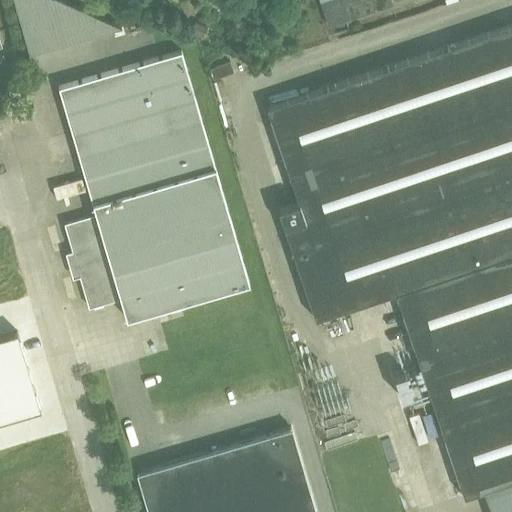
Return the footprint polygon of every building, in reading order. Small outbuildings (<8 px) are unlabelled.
[(122,27),(63,0),(14,0),(30,54),(62,44),(91,36),(103,32),(122,27)] [(393,4),(391,0),(318,0),(319,2),(320,2),(328,25),(393,4)] [(511,25),(267,107),(299,202),(278,209),(315,320),(396,292),(464,497),(511,480),(511,25)] [(215,166),(181,51),(59,86),(96,214),(65,223),(73,250),(66,252),(74,277),(80,275),(89,307),(121,298),(126,318),(249,282),(215,166)] [(214,78),(234,71),(230,61),(210,68),(214,78)] [(16,330),(0,335),(0,418),(39,407),(16,330)] [(315,511),(291,427),(137,472),(148,511),(315,511)] [(56,511),(51,487),(0,497),(0,511),(56,511)]
